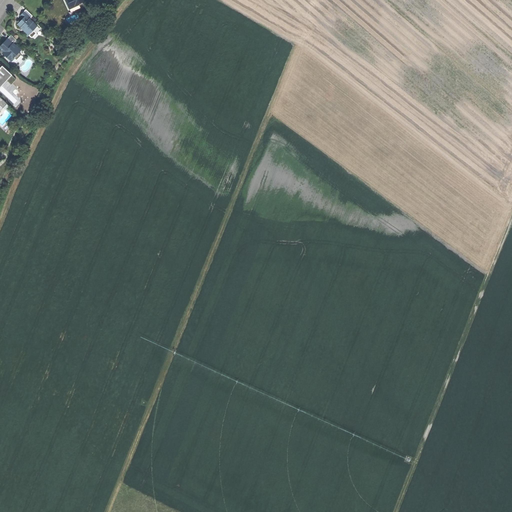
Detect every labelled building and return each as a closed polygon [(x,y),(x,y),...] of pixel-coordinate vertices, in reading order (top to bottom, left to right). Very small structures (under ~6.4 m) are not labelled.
[(22,20),(19,24),(22,27),(24,26),(26,28),(24,29),(30,35),(39,25),(31,18),(33,15),(28,10),(22,16),(24,18),(22,20)] [(5,42),(0,47),(5,51),(7,52),(5,55),(12,61),(16,57),(18,59),(22,54),(20,52),(22,50),(15,43),(17,40),(12,35),(5,42)] [(0,85),(7,78),(9,80),(13,84),(17,80),(0,63),(0,85)] [(0,89),(9,80),(7,78),(0,85),(0,89)] [(7,123),(11,126),(17,120),(13,116),(7,123)]
